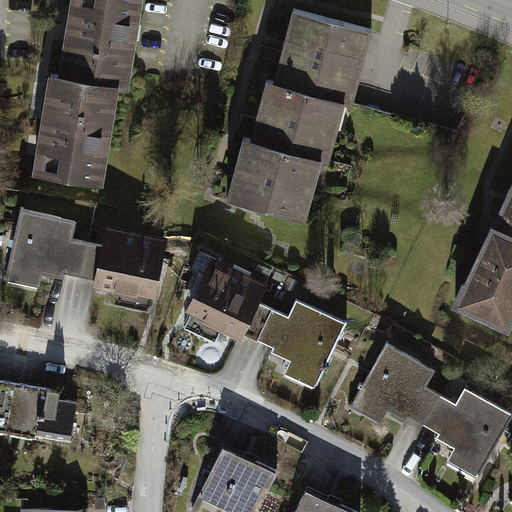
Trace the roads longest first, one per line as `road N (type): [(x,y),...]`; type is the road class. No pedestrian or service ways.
road 1 (residential): [(425,511),(371,472),(270,421),(178,391)]
road 2 (residential): [(178,391),(0,345)]
road 3 (residential): [(178,391),(149,446),(146,511)]
